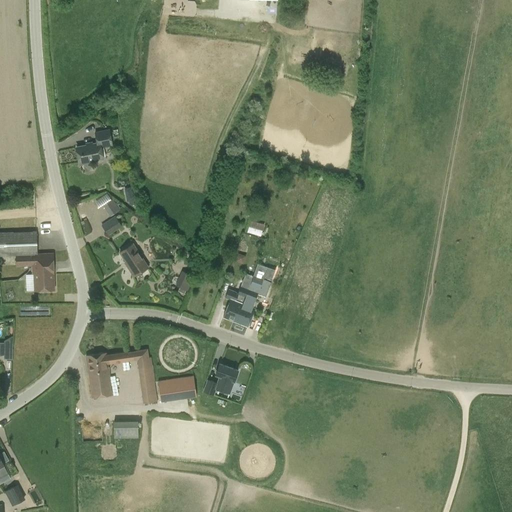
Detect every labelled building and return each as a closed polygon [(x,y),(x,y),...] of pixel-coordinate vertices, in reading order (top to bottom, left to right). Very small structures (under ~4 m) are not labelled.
[(90,162),(104,159),(101,148),(113,145),(110,129),(94,132),(96,143),(93,143),(92,142),(85,143),(86,145),(75,147),(79,166),(90,164),(90,162)] [(128,205),(135,204),(132,187),(125,188),(128,205)] [(107,192),(94,201),(99,208),(103,205),(111,216),(120,209),(107,192)] [(102,225),(108,236),(122,227),(115,216),(102,225)] [(247,232),(261,236),(264,224),(251,220),(247,232)] [(32,275),(34,275),(34,291),(54,291),(53,253),(38,254),(37,231),(0,232),(0,256),(16,256),(16,267),(31,267),(32,275)] [(129,268),(128,268),(134,278),(149,268),(133,244),(119,253),(129,268)] [(257,264),(253,276),(246,273),(238,293),(229,289),(225,298),(230,300),(223,318),(248,327),(255,308),(254,308),(256,302),(255,301),(268,267),(264,266),(268,255),(263,253),(259,264),(257,264)] [(182,271),(175,286),(188,292),(194,276),(182,271)] [(3,359),(12,359),(13,346),(4,346),(3,359)] [(157,403),(151,359),(149,359),(148,349),(136,351),(128,353),(127,352),(107,355),(106,353),(86,355),(91,398),(112,395),(109,367),(108,368),(108,365),(129,362),(129,361),(137,360),(137,361),(138,361),(144,404),(157,403)] [(203,392),(213,395),(216,389),(229,394),(238,371),(219,364),(215,376),(219,377),(217,384),(207,381),(203,392)] [(190,378),(158,382),(161,402),(193,398),(190,378)] [(114,439),(138,439),(138,421),(114,422),(114,439)] [(0,478),(9,474),(0,457),(0,478)] [(12,506),(24,500),(17,486),(5,492),(12,506)]
